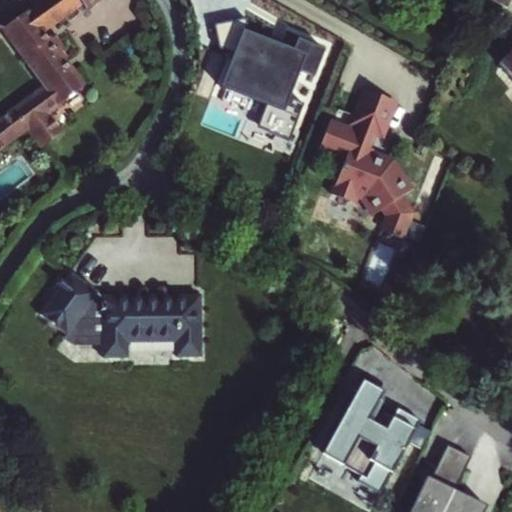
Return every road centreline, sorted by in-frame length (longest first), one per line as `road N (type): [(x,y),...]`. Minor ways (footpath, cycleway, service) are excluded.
road 1 (residential): [(136,167),(336,290),(376,338),(511,443)]
road 2 (residential): [(0,280),(56,208),(136,167)]
road 3 (residential): [(136,167),(178,78),(180,39),(163,0)]
